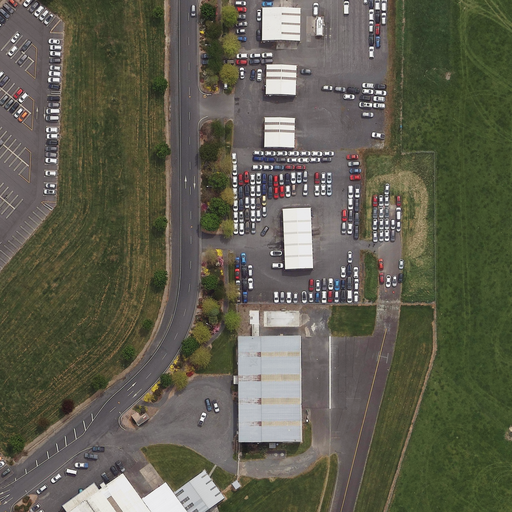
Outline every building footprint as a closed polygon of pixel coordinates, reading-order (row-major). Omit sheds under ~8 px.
[(301,43),(301,10),(263,9),(263,42),(301,43)] [(296,96),(297,67),(267,65),(266,95),(296,96)] [(295,149),(296,119),(265,118),(264,149),(295,149)] [(312,209),(283,211),(286,271),(315,270),(312,209)] [(301,313),(264,313),(264,328),(300,329),(301,313)] [(348,332),(332,332),(332,344),(348,344),(348,332)] [(302,338),(239,338),(239,373),(240,445),(302,445),(302,338)] [(150,419),(146,414),(141,418),(138,412),(132,416),(139,427),(150,419)] [(64,511),(207,511),(217,505),(225,499),(221,494),(205,472),(174,495),(166,485),(142,502),(123,476),(107,487),(104,483),(97,488),(94,484),(62,508),(64,511)] [(238,482),(237,481),(232,485),(236,491),(241,487),(238,482)]
